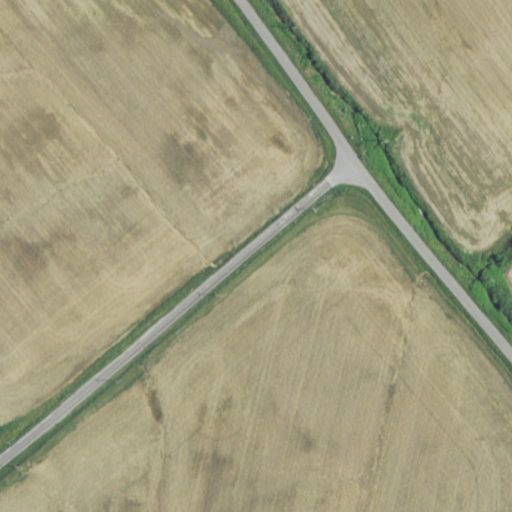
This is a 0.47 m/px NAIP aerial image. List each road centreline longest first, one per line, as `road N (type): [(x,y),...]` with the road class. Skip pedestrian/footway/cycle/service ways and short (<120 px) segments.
road 1 (residential): [(0,468),(353,167)]
road 2 (residential): [(511,356),(353,167),(230,0)]
